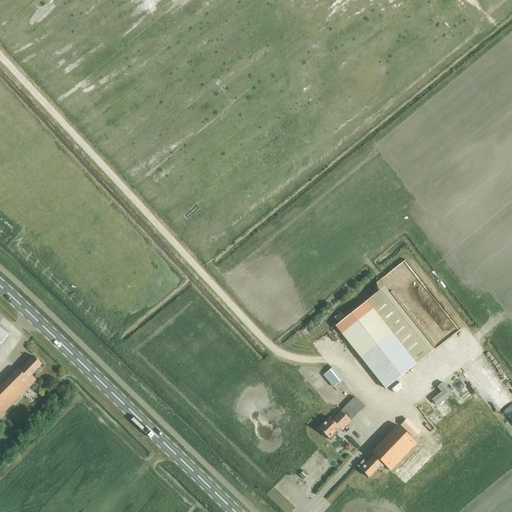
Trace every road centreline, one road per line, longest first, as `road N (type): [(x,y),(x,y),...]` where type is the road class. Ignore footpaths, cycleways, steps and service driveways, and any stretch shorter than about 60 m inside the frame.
road 1 (track): [(0,55),(266,343),(325,360)]
road 2 (primary): [(234,511),(0,286)]
